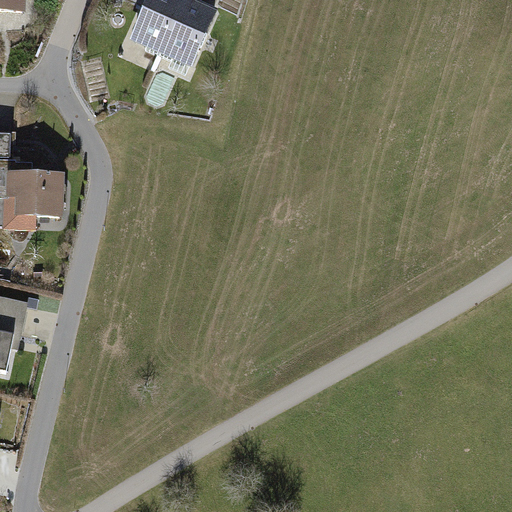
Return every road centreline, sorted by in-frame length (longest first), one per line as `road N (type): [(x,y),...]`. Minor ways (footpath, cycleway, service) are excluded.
road 1 (residential): [(82,0),(59,55),(57,85),(100,168),(100,195),(30,511)]
road 2 (tertiary): [(511,270),(102,511)]
